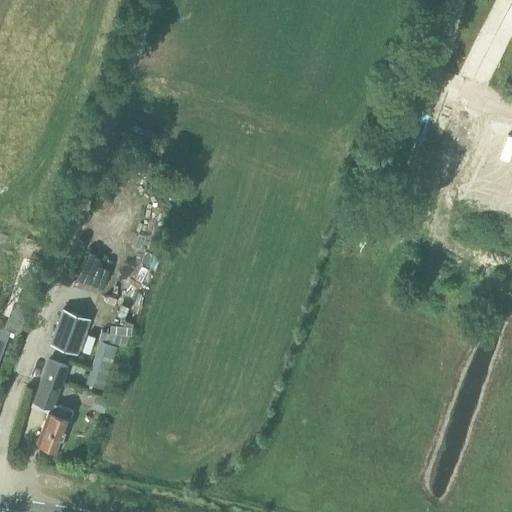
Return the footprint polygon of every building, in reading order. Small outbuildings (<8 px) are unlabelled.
[(511,105),(511,35),(489,97),(511,105)] [(0,364),(14,327),(0,322),(0,364)] [(99,340),(86,383),(104,388),(117,345),(99,340)] [(49,359),(34,401),(50,407),(38,442),(59,450),(73,410),(56,404),(69,366),(49,359)] [(83,383),(78,397),(91,402),(96,388),(83,383)]
